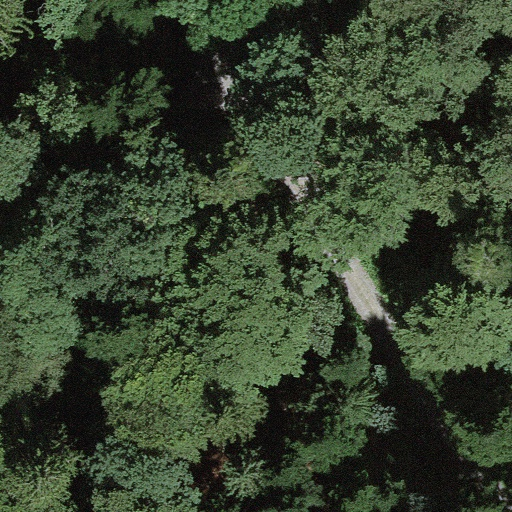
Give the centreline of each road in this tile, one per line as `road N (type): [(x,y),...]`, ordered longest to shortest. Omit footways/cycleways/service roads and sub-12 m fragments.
road 1 (track): [(211,0),(237,91),(440,413),(511,509)]
road 2 (track): [(0,281),(177,166),(237,91),(345,0)]
